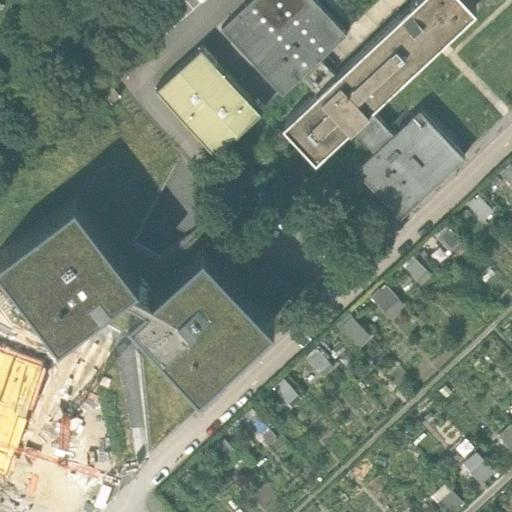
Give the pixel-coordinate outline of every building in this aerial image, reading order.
[(398,215),(400,217),(428,190),(464,157),(419,109),(392,135),(386,128),(372,113),(369,110),(437,45),(476,8),(468,0),(413,0),(408,5),(335,73),(321,59),(348,34),(315,0),(249,0),(220,28),(282,93),(285,90),(302,75),(317,91),(300,107),(281,124),(315,160),(349,128),(373,153),(354,170),(398,215)] [(215,153),(261,109),(260,109),(216,63),(216,62),(201,46),(155,89),(156,90),(215,152),(214,152),(214,153),(215,153)] [(511,166),(509,164),(498,174),(511,188),(511,166)] [(204,245),(178,269),(165,262),(147,252),(130,243),(106,231),(77,191),(0,253),(0,267),(58,341),(92,314),(95,320),(99,322),(116,330),(135,341),(138,342),(143,328),(199,388),(273,320),(204,245)] [(492,212),(478,197),(475,201),(473,199),(466,205),(482,222),(492,212)] [(465,246),(446,226),(434,237),(453,257),(465,246)] [(431,276),(412,258),(402,268),(421,286),(431,276)] [(404,307),(386,287),(371,300),(389,320),(404,307)] [(371,340),(348,315),(335,327),(358,352),(371,340)] [(333,370),(316,350),(305,360),(323,379),(333,370)] [(301,401),(283,381),(272,390),(291,411),(301,401)] [(453,395),(446,387),(439,393),(446,401),(453,395)] [(264,447),(275,438),(251,410),(240,420),(264,447)] [(511,424),(511,423),(497,436),(511,451),(511,424)] [(235,454),(223,441),(209,453),(221,466),(235,454)] [(495,472),(476,451),(462,464),(482,484),(495,472)] [(199,487),(188,475),(176,486),(187,498),(199,487)] [(454,511),(463,503),(444,483),(430,497),(445,511),(454,511)]
